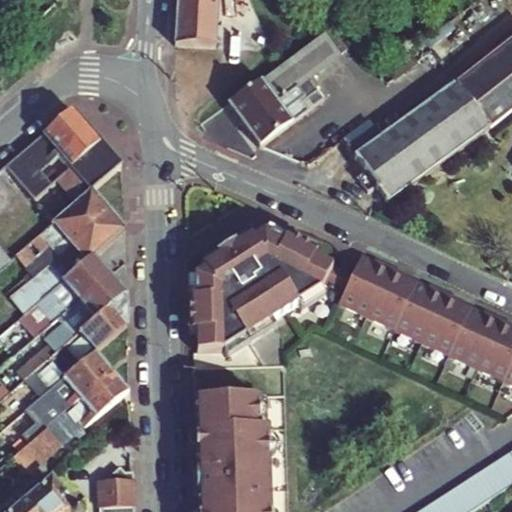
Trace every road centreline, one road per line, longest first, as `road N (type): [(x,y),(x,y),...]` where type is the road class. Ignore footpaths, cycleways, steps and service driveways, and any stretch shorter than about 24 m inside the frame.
road 1 (residential): [(153,140),(511,298)]
road 2 (residential): [(166,511),(153,140)]
road 3 (residential): [(149,84),(81,77),(56,86),(0,132)]
